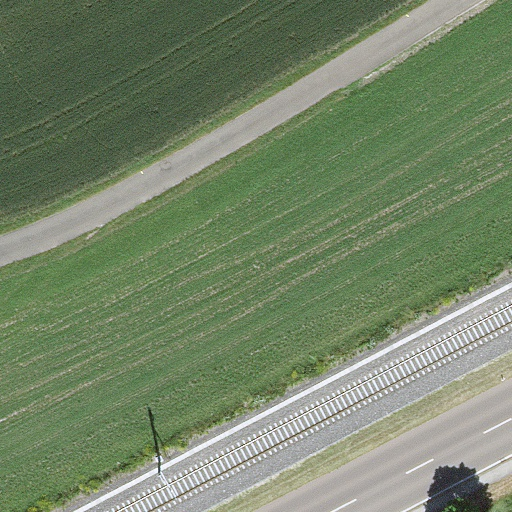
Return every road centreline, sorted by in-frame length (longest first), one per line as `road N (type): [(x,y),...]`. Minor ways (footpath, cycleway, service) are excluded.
road 1 (track): [(457,0),(37,248),(0,257)]
road 2 (secondary): [(511,422),(339,511)]
